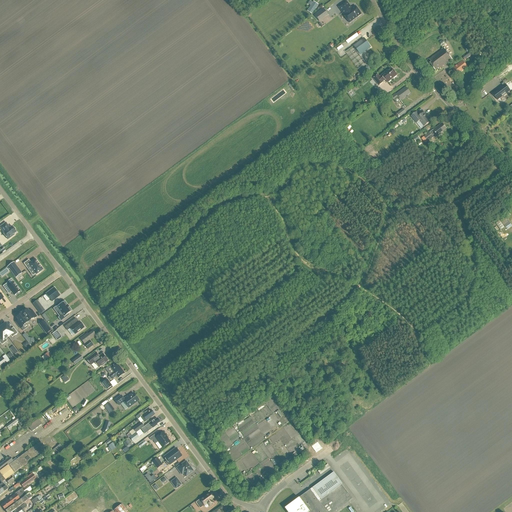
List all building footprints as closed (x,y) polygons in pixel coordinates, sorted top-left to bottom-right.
[(361,14),(356,6),(352,9),(347,2),(339,8),(344,15),(350,23),(361,14)] [(312,15),(316,8),(311,5),(307,11),(312,15)] [(370,48),(365,41),(362,43),(361,41),(354,46),(359,53),(363,50),(364,52),(370,48)] [(443,66),(452,60),(444,49),(429,60),(431,63),(430,64),(435,71),(438,69),(439,69),(443,66)] [(468,68),(463,61),(452,69),(455,72),(457,75),(468,68)] [(394,72),(392,69),(389,72),(388,71),(382,75),(382,76),(380,77),(378,75),(373,79),(379,86),(384,82),(383,82),(385,80),(388,83),(397,75),(397,73),(396,72),(394,72)] [(498,101),(510,91),(504,82),(501,84),(503,86),(493,94),(498,101)] [(408,95),(411,94),(406,88),(396,95),(396,94),(392,97),(394,101),(395,101),(397,104),(401,101),(408,96),(408,95)] [(417,112),(412,117),(417,124),(421,129),(424,127),(431,122),(427,117),(427,116),(424,113),(420,116),(417,112)] [(428,142),(435,137),(436,138),(442,134),(441,133),(446,129),(442,124),(430,133),(424,138),(428,142)] [(511,224),(505,216),(500,220),(505,228),(511,224)] [(505,227),(500,221),(496,224),(500,230),(505,227)] [(14,228),(13,228),(12,227),(10,228),(6,223),(0,227),(4,233),(3,233),(8,240),(14,235),(14,234),(16,232),(15,231),(15,230),(14,228)] [(43,270),(35,259),(30,262),(29,260),(24,264),(26,267),(29,265),(36,275),(43,270)] [(14,263),(8,267),(15,278),(21,273),(14,263)] [(14,296),(20,291),(14,282),(9,286),(8,283),(3,286),(7,292),(10,290),(14,296)] [(58,294),(57,292),(54,288),(46,294),(52,302),(60,296),(58,294)] [(59,305),(57,307),(62,315),(58,318),(61,321),(66,317),(66,316),(68,314),(72,311),(64,301),(59,305)] [(24,311),(21,313),(30,324),(32,323),(30,320),(33,318),(34,319),(37,317),(32,310),(29,312),(27,310),(25,312),(24,311)] [(30,324),(21,313),(18,315),(19,316),(16,318),(18,320),(15,322),(20,329),(23,327),(23,326),(26,324),(27,326),(30,324)] [(39,324),(46,334),(51,330),(44,321),(39,324)] [(83,326),(81,323),(79,321),(73,326),(71,322),(65,327),(68,331),(71,328),(75,334),(84,328),(83,326)] [(6,324),(1,328),(8,337),(10,335),(12,338),(18,334),(14,328),(10,330),(6,324)] [(93,345),(89,341),(96,336),(92,331),(88,334),(87,333),(80,339),(88,349),(93,345)] [(25,333),(22,335),(29,345),(34,342),(31,337),(29,339),(25,333)] [(45,361),(51,356),(48,352),(41,357),(45,361)] [(102,366),(106,363),(105,363),(108,360),(103,354),(99,357),(96,353),(87,359),(91,365),(94,363),(95,365),(96,364),(98,367),(101,365),(102,366)] [(75,365),(83,359),(80,355),(72,361),(75,365)] [(118,364),(111,369),(109,366),(106,368),(111,374),(109,376),(110,376),(108,378),(110,380),(112,379),(116,376),(118,378),(125,373),(118,364)] [(107,379),(102,383),(107,390),(112,386),(107,379)] [(126,397),(123,399),(121,396),(115,400),(119,405),(124,402),(128,408),(139,400),(133,393),(127,398),(126,397)] [(104,407),(109,414),(114,410),(109,403),(104,407)] [(151,410),(140,417),(144,423),(155,415),(151,410)] [(290,421),(287,414),(283,416),(279,410),(274,413),(281,425),(290,421)] [(16,419),(6,427),(8,429),(17,421),(21,426),(24,423),(19,417),(16,419)] [(251,417),(237,426),(242,433),(245,431),(246,431),(251,428),(250,426),(255,423),(251,417)] [(154,427),(160,422),(157,418),(154,421),(153,420),(146,426),(141,429),(145,434),(153,428),(154,427)] [(42,425),(38,419),(28,427),(32,432),(42,425)] [(135,432),(143,426),(141,423),(133,429),(135,432)] [(149,439),(151,441),(156,438),(163,447),(170,442),(165,437),(166,436),(163,432),(158,436),(156,434),(149,439)] [(130,438),(133,442),(139,437),(136,433),(130,438)] [(0,480),(1,483),(13,474),(37,456),(37,455),(45,449),(40,442),(0,471),(0,480)] [(63,449),(60,444),(53,450),(49,453),(52,458),(63,449)] [(89,455),(97,449),(95,447),(87,453),(89,455)] [(170,465),(182,456),(176,448),(164,457),(170,465)] [(10,457),(0,464),(0,470),(0,471),(13,461),(10,457)] [(162,465),(157,458),(152,462),(157,469),(162,465)] [(186,477),(193,471),(186,461),(177,468),(182,475),(183,474),(186,477)] [(326,511),(318,501),(342,484),(333,472),(284,508),(286,511),(326,511)] [(28,477),(20,483),(24,488),(36,479),(33,474),(32,473),(28,477)] [(9,484),(14,480),(11,476),(6,480),(9,484)] [(182,485),(176,478),(171,482),(176,489),(182,485)] [(0,495),(8,489),(3,483),(0,485),(0,495)] [(6,511),(12,511),(41,491),(38,486),(33,490),(35,493),(32,495),(30,493),(6,511)] [(5,510),(23,497),(22,496),(25,494),(23,491),(22,489),(18,492),(18,493),(1,505),(5,510)] [(67,499),(69,502),(77,496),(75,492),(67,499)] [(214,498),(210,493),(200,500),(200,499),(195,503),(200,509),(207,503),(209,507),(213,503),(211,500),(214,498)]
